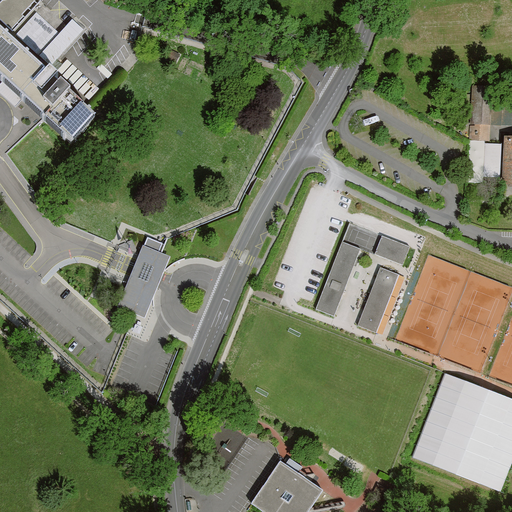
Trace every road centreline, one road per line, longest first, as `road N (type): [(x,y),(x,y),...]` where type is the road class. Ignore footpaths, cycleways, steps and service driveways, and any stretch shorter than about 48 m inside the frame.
road 1 (tertiary): [(178,511),(173,458),(188,384),(251,236),(302,147)]
road 2 (unclassified): [(511,248),(302,147)]
road 3 (tertiary): [(302,147),(352,61),(375,0)]
